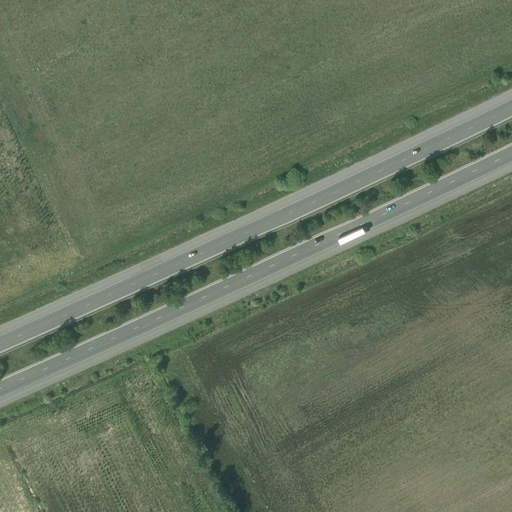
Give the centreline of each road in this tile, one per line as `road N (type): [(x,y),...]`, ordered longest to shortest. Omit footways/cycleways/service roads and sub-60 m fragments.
road 1 (motorway): [(0,389),(511,151)]
road 2 (motorway): [(511,104),(0,341)]
